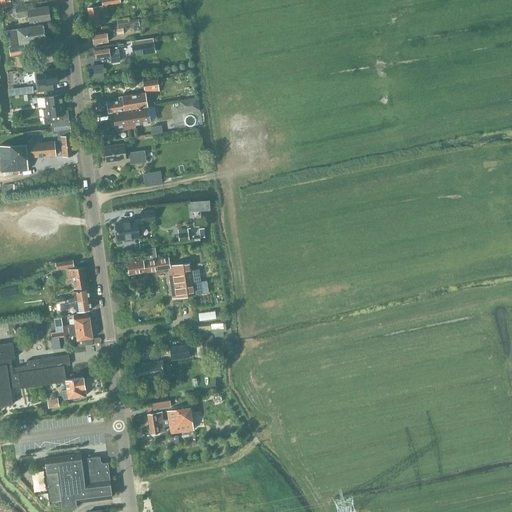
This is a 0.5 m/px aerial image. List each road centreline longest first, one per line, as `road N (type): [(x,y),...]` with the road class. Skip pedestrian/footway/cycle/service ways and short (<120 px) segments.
road 1 (tertiary): [(133,511),(68,0)]
road 2 (track): [(263,433),(230,172),(89,199)]
road 3 (track): [(263,433),(231,459),(129,479)]
